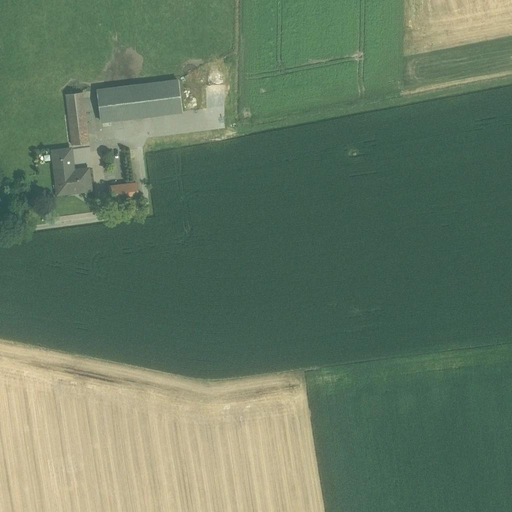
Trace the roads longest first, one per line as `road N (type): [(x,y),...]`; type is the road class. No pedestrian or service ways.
road 1 (track): [(511,84),(154,153),(139,162),(145,210),(138,213)]
road 2 (unclassified): [(0,232),(138,213)]
